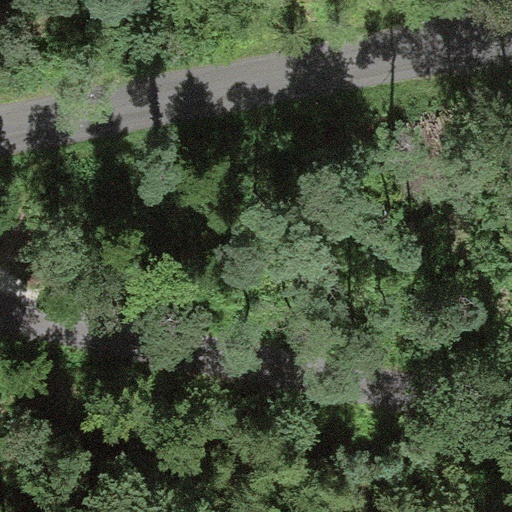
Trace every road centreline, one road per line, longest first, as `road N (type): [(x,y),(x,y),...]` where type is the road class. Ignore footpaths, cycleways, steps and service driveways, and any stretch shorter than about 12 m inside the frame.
road 1 (tertiary): [(0,133),(155,97),(511,40)]
road 2 (track): [(0,333),(511,420)]
